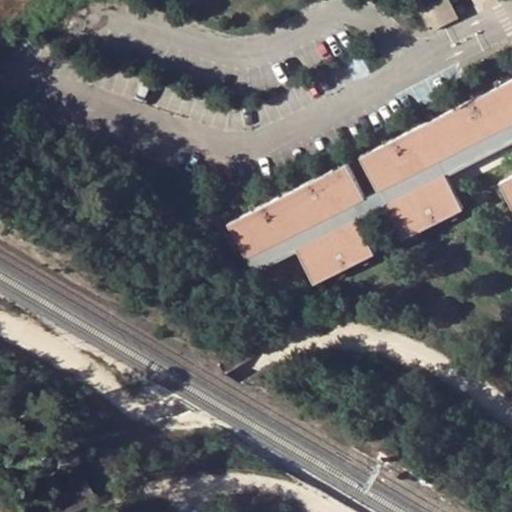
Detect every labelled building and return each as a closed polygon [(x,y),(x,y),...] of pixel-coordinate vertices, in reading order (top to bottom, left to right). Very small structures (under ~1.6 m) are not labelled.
[(435,0),(421,7),(432,30),(447,23),(435,0)] [(450,0),(435,0),(447,23),(459,17),(450,0)] [(511,123),(511,77),(360,153),(379,190),(511,123)] [(368,196),(348,159),(227,220),(249,254),(368,196)] [(464,205),(446,171),(385,202),(403,236),(464,205)] [(511,176),(503,181),(511,200),(511,176)] [(358,215),(302,245),(319,280),(375,250),(358,215)] [(86,480),(23,510),(24,511),(77,511),(97,503),(86,480)]
